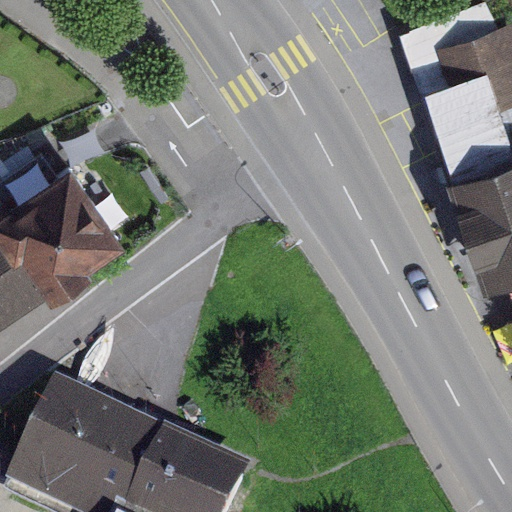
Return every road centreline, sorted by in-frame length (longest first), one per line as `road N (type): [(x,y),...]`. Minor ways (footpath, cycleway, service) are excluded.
road 1 (primary): [(511,492),(324,148)]
road 2 (residential): [(237,207),(0,392)]
road 3 (residential): [(237,207),(142,81),(28,0)]
road 4 (primary): [(324,148),(249,28)]
